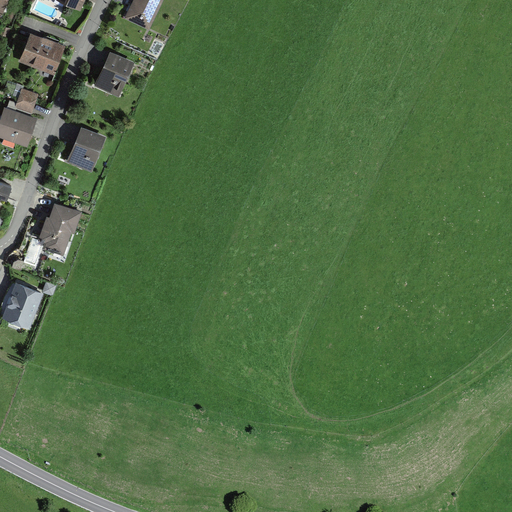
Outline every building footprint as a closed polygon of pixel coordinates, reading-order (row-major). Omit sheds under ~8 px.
[(84,0),(62,0),(80,9),(84,0)] [(165,0),(138,0),(129,19),(151,29),(165,0)] [(68,49),(33,35),(24,58),(60,71),(68,49)] [(136,63),(112,52),(97,86),(121,96),(136,63)] [(18,110),(9,106),(1,129),(35,141),(43,118),(34,115),(41,94),(25,89),(18,110)] [(107,137),(82,128),(70,159),(94,169),(107,137)] [(0,199),(1,196),(7,198),(11,185),(0,181),(0,199)] [(79,213),(56,205),(52,219),(48,218),(41,238),(48,241),(46,246),(55,250),(54,252),(64,256),(79,213)] [(47,281),(44,290),(54,293),(57,284),(47,281)] [(47,294),(17,282),(5,314),(34,326),(47,294)]
